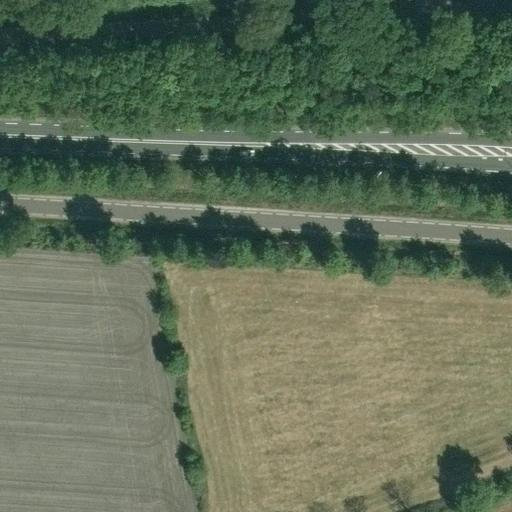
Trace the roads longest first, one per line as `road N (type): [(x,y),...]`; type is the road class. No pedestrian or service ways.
road 1 (unclassified): [(0,39),(511,3)]
road 2 (unclassified): [(511,239),(0,207)]
road 3 (primary): [(511,155),(0,136)]
